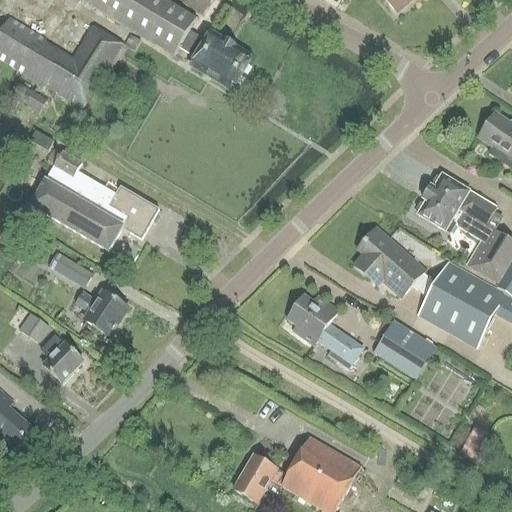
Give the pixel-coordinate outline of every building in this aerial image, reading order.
[(245,64),(249,58),(212,35),(207,43),(190,33),(196,24),(155,0),(81,0),(80,3),(174,59),(179,51),(197,62),(192,69),(229,92),(233,85),(236,87),(249,66),(245,64)] [(212,0),(185,0),(182,6),(202,18),(213,0),(212,0)] [(383,0),(397,15),(413,0),(383,0)] [(102,88),(125,48),(93,29),(73,62),(41,42),(42,41),(9,21),(0,36),(0,61),(82,111),(97,85),(102,88)] [(137,53),(140,47),(142,43),(129,36),(124,46),(127,48),(137,53)] [(11,97),(40,116),(48,102),(19,85),(11,97)] [(511,124),(510,127),(496,117),(480,140),(493,150),(489,156),(511,172),(511,124)] [(48,154),(53,144),(36,134),(31,144),(48,154)] [(106,181),(101,189),(77,175),(82,167),(62,155),(31,210),(109,255),(123,231),(142,242),(159,212),(106,181)] [(501,287),(511,269),(511,244),(486,228),(496,211),(442,177),(440,180),(436,180),(433,185),(435,189),(433,191),(428,188),(420,201),(426,204),(425,206),(420,206),(417,211),(419,215),(418,217),(445,234),(445,233),(449,236),(455,227),(450,224),(458,212),(466,217),(458,230),(482,245),(468,266),(501,287)] [(436,287),(424,276),(426,275),(378,231),(359,252),(365,257),(355,267),(378,289),(383,284),(401,301),(413,289),(428,301),(419,317),(476,350),(497,315),(511,324),(511,302),(449,266),(436,287)] [(94,276),(57,254),(48,270),(84,292),(94,276)] [(108,340),(128,310),(104,295),(98,304),(83,294),(75,307),(90,317),(85,325),(108,340)] [(318,344),(332,354),(328,359),(349,373),(363,353),(328,329),(339,314),(317,298),(313,304),(305,299),(288,323),(298,329),(294,335),(315,348),(318,344)] [(37,345),(49,329),(31,317),(20,333),(37,345)] [(436,351),(394,324),(373,356),(416,382),(436,351)] [(65,346),(65,347),(55,338),(41,353),(50,361),(43,368),(62,386),(83,364),(65,346)] [(0,449),(9,458),(33,431),(9,410),(14,405),(0,392),(0,449)] [(489,452),(481,447),(488,435),(474,427),(458,453),(480,466),(489,452)] [(321,511),(335,511),(361,470),(311,441),(288,479),(254,459),(234,492),(257,505),(271,482),(321,511)]
